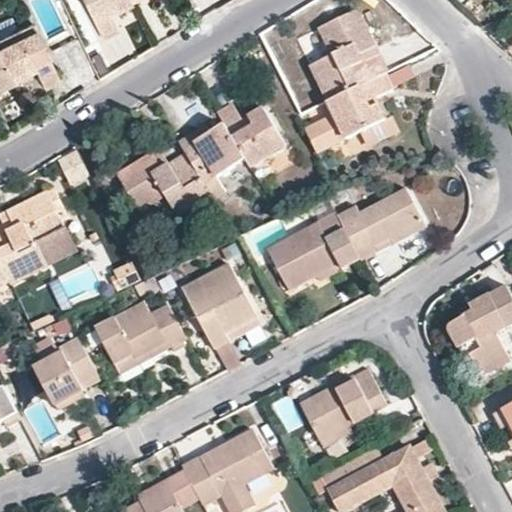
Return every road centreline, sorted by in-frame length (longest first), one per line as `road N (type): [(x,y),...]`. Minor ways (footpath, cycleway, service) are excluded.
road 1 (residential): [(389,309),(104,457),(0,496)]
road 2 (residential): [(273,0),(0,160)]
road 3 (residential): [(497,511),(389,309)]
road 4 (residential): [(420,0),(470,62),(511,165)]
road 5 (residential): [(511,228),(389,309)]
